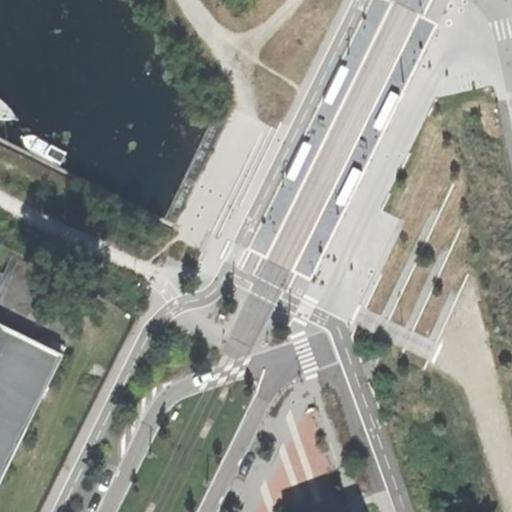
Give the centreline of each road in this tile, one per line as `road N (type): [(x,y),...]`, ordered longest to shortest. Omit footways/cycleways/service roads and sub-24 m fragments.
road 1 (residential): [(307,355),(234,370),(174,395),(108,511)]
road 2 (residential): [(207,511),(270,389),(307,355)]
road 3 (residential): [(380,511),(324,349)]
